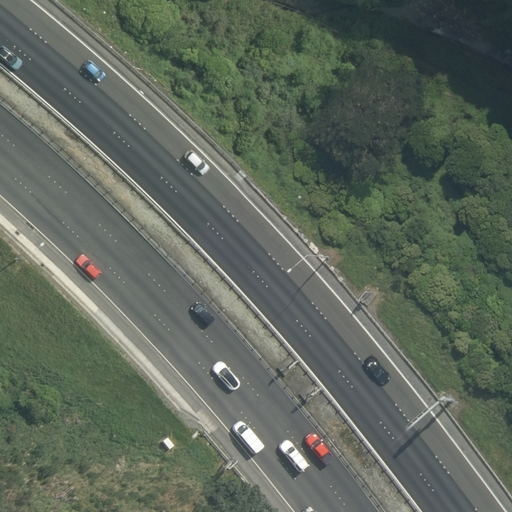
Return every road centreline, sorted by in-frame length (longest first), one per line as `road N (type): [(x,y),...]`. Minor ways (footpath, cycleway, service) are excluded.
road 1 (trunk): [(0,17),(249,251),(416,433),(469,511)]
road 2 (trunk): [(319,511),(210,370),(0,157)]
